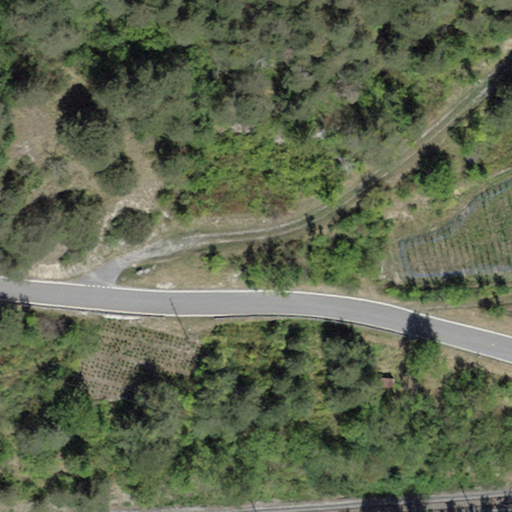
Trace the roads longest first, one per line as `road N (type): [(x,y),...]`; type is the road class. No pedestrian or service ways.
road 1 (unclassified): [(0,289),(351,309),(511,349)]
road 2 (track): [(80,297),(100,277),(155,249),(282,230),(411,147),(511,65)]
